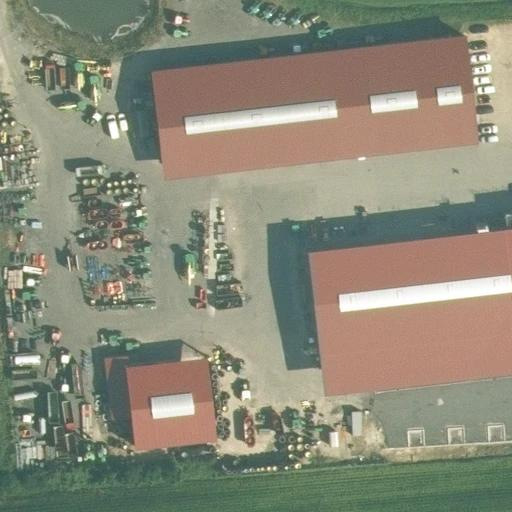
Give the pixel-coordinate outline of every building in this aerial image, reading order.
[(169,0),(204,15),(210,0),(169,0)] [(464,33),(150,69),(162,178),(477,142),(464,33)] [(511,213),(316,234),(325,323),(511,303),(511,306),(511,213)] [(109,361),(113,445),(196,441),(193,357),(109,361)] [(9,447),(10,459),(91,452),(89,428),(71,429),(69,403),(57,404),(60,433),(71,432),(72,442),(9,447)] [(412,458),(447,457),(446,433),(411,434),(412,458)]
